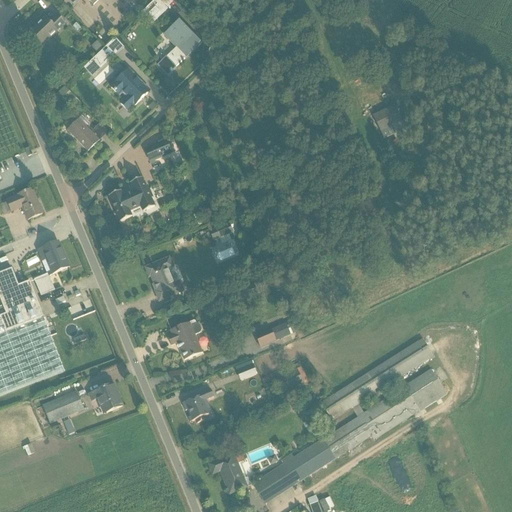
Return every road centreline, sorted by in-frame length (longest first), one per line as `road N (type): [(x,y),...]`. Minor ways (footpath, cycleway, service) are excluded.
road 1 (residential): [(65,198),(196,511)]
road 2 (residential): [(279,0),(65,198)]
road 3 (residential): [(0,39),(65,198)]
